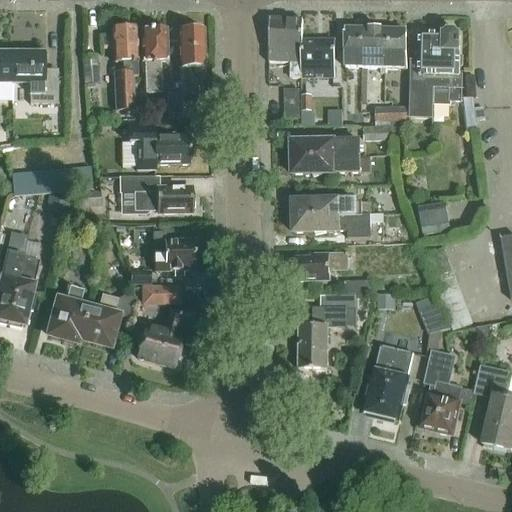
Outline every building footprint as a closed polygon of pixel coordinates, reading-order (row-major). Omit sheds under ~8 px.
[(270,22),(270,65),(294,65),(294,80),(301,80),(301,65),(303,43),(303,22),(270,22)] [(143,65),(144,65),(146,97),(162,96),(161,64),(168,64),(166,31),(164,31),(162,27),(157,27),(155,31),(141,31),(143,65)] [(190,32),(178,32),(180,72),(181,97),(181,98),(182,98),(198,97),(197,71),(205,70),(205,66),(207,64),(207,58),(205,56),(204,31),(201,31),(197,28),(193,28),(190,32)] [(114,52),(114,64),(123,64),(123,74),(113,74),(115,115),(135,114),(134,79),(138,79),(138,63),(137,63),(136,31),(113,31),(113,39),(114,52)] [(363,71),(363,31),(346,31),(345,71),(363,71)] [(385,31),(363,31),(363,71),(384,72),(385,31)] [(385,31),(384,72),(406,72),(407,32),(385,31)] [(401,130),(390,130),(391,144),(391,134),(401,134),(401,124),(410,124),(410,121),(434,122),(434,107),(451,107),(451,104),(462,105),(463,79),(460,79),(460,71),(463,69),(464,61),(463,61),(461,58),(461,36),(459,36),(456,34),(456,33),(448,33),(445,36),(443,36),(443,37),(420,36),(420,63),(412,63),(410,110),(400,110),(401,130)] [(113,39),(103,39),(103,52),(114,52),(113,39)] [(301,65),(301,80),(335,80),(336,43),(303,43),(301,65)] [(0,86),(13,87),(13,56),(0,55),(0,86)] [(44,56),(13,56),(13,87),(30,87),(30,107),(58,107),(59,72),(44,72),(44,56)] [(97,57),(81,59),(84,87),(100,86),(97,57)] [(300,91),(284,91),(285,121),(301,121),(300,91)] [(181,97),(167,98),(168,123),(183,122),(182,98),(181,98),(181,97)] [(302,97),(302,114),(302,128),(312,128),(312,114),(312,97),(302,97)] [(478,135),(474,99),(464,100),(469,136),(478,135)] [(376,110),(376,129),(389,130),(388,110),(376,110)] [(389,130),(390,130),(401,130),(400,110),(388,110),(389,130)] [(128,127),(128,145),(136,144),(137,174),(156,173),(156,168),(190,167),(190,152),(194,150),(194,142),(190,140),(190,139),(155,139),(155,127),(134,127),(128,127)] [(389,130),(376,129),(364,130),(365,145),(391,144),(390,130),(389,130)] [(292,161),(361,159),(360,143),(337,143),(291,144),(292,161)] [(361,161),(361,159),(292,161),(292,178),(338,176),(361,176),(361,172),(369,172),(369,160),(361,161)] [(87,170),(77,171),(79,194),(90,193),(87,170)] [(77,171),(66,172),(68,195),(79,194),(77,171)] [(62,172),(55,173),(57,196),(68,195),(66,172),(62,172)] [(55,173),(44,174),(46,197),(57,196),(55,173)] [(44,174),(33,175),(35,198),(46,197),(44,174)] [(33,175),(22,176),(25,199),(35,198),(33,175)] [(22,176),(11,177),(14,200),(25,199),(22,176)] [(121,180),(121,198),(137,197),(137,218),(146,218),(151,214),(159,214),(159,215),(161,215),(163,217),(174,217),(175,215),(176,215),(185,215),(192,215),(194,211),(194,205),(191,202),(191,191),(185,191),(173,192),(160,192),(160,179),(121,180)] [(77,196),(79,211),(102,208),(100,193),(77,196)] [(70,216),(72,201),(58,199),(56,213),(70,216)] [(294,219),(362,217),(371,217),(371,204),(362,204),(362,202),(341,202),(293,204),(294,219)] [(446,204),(419,209),(424,237),(451,232),(446,204)] [(362,217),(294,219),(294,235),(342,234),(348,234),(348,241),(371,241),(371,226),(384,226),(384,217),(371,217),(362,217)] [(155,274),(165,274),(195,273),(194,243),(175,243),(172,241),(168,244),(165,244),(165,235),(153,235),(153,244),(153,256),(154,256),(155,274)] [(0,326),(8,329),(24,260),(28,244),(29,240),(11,236),(6,257),(7,257),(1,280),(0,285),(0,326)] [(511,239),(501,241),(511,305),(511,304),(511,239)] [(449,263),(445,252),(444,250),(425,258),(429,270),(449,263)] [(298,284),(316,284),(316,287),(329,287),(329,285),(332,285),(332,275),(350,274),(349,256),(331,256),(311,256),(311,260),(297,261),(297,259),(294,260),(295,283),(298,283),(298,284)] [(24,260),(8,329),(21,332),(22,329),(25,329),(29,313),(33,314),(37,297),(33,296),(35,288),(34,288),(40,264),(24,260)] [(449,263),(429,270),(434,282),(454,275),(449,263)] [(151,288),(151,274),(130,275),(131,288),(151,288)] [(454,275),(434,282),(438,292),(458,285),(454,275)] [(345,297),(372,296),(371,283),(344,284),(345,297)] [(458,285),(438,292),(442,303),(462,295),(458,285)] [(85,324),(88,312),(80,309),(84,293),(69,289),(65,305),(58,304),(57,307),(54,309),(52,315),(54,318),(49,338),(77,346),(78,342),(82,323),(85,324)] [(142,290),(142,309),(180,308),(180,289),(142,290)] [(442,303),(444,308),(446,313),(466,306),(462,295),(442,303)] [(395,296),(378,296),(378,312),(395,312),(395,296)] [(97,314),(88,312),(85,324),(82,323),(78,342),(110,350),(111,347),(114,345),(116,339),(114,335),(118,320),(114,319),(118,302),(102,298),(97,314)] [(313,310),(313,329),(300,328),(300,372),(329,373),(330,331),(346,331),(346,310),(356,310),(356,299),(321,299),(321,310),(313,310)] [(446,313),(450,323),(469,316),(466,306),(446,313)] [(430,336),(453,331),(450,323),(446,313),(444,308),(422,315),(430,336)] [(137,342),(142,344),(137,361),(174,372),(182,345),(177,343),(182,327),(195,327),(195,313),(168,313),(162,334),(149,330),(149,331),(139,328),(137,334),(139,335),(137,342)] [(454,333),(473,326),(469,316),(450,323),(453,331),(454,333)] [(370,379),(365,398),(369,399),(365,415),(369,416),(368,420),(395,426),(396,422),(399,423),(403,407),(407,408),(411,390),(408,389),(410,380),(408,379),(414,356),(382,348),(376,372),(375,371),(373,380),(370,379)] [(434,399),(429,397),(421,431),(440,435),(442,438),(447,439),(450,437),(453,438),(460,406),(472,409),(476,393),(457,389),(458,388),(447,386),(453,358),(432,354),(425,386),(437,389),(434,399)] [(511,375),(482,368),(476,397),(492,401),(482,446),(510,452),(510,451),(511,451),(511,402),(505,401),(511,375)]
